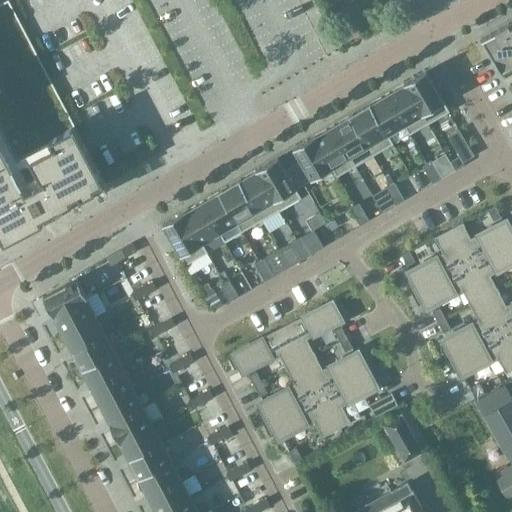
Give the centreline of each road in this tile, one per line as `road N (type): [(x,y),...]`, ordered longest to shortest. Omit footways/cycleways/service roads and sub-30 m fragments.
road 1 (residential): [(125,210),(433,28)]
road 2 (residential): [(106,511),(0,309)]
road 3 (residential): [(191,334),(284,511)]
road 4 (residential): [(341,249),(404,326),(418,380),(446,401)]
road 5 (residential): [(341,249),(504,156)]
road 6 (residential): [(191,334),(341,249)]
road 7 (residential): [(433,28),(504,156)]
road 8 (residential): [(0,284),(125,210)]
road 9 (unknown): [(281,120),(341,249)]
road 10 (residential): [(125,210),(191,334)]
road 11 (tertiary): [(62,511),(0,394)]
